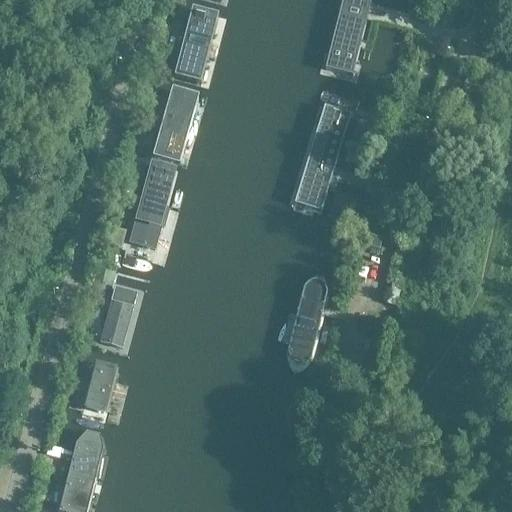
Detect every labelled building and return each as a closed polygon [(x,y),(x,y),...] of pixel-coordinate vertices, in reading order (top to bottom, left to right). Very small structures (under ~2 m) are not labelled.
[(341,0),(330,47),(331,49),(331,52),(332,54),(333,56),(335,58),(336,60),(338,62),(339,64),(341,65),(344,65),(346,64),(349,63),(351,61),(353,60),(355,58),(357,56),(358,53),(370,0),(341,0)] [(218,24),(191,17),(176,76),(203,82),(218,24)] [(431,62),(434,48),(412,42),(408,56),(431,62)] [(202,97),(175,90),(157,161),(185,168),(202,97)] [(321,101),(289,206),(319,215),(351,110),(321,101)] [(412,135),(415,124),(402,121),(400,132),(412,135)] [(126,260),(154,268),(180,174),(151,166),(126,260)] [(306,279),(288,348),(288,351),(289,354),(290,357),(292,360),(293,363),(294,366),(296,368),(299,367),(302,366),(304,364),(307,363),(309,361),(311,359),(313,356),(315,354),(332,282),(331,280),(330,277),(328,275),(327,272),(325,270),(323,268),(320,269),(318,270),(315,271),(313,272),(311,274),(309,275),(307,277),(306,279)] [(139,294),(114,287),(99,346),(123,353),(139,294)] [(369,379),(350,375),(346,392),(365,396),(369,379)] [(59,511),(90,511),(104,457),(105,449),(104,443),(103,440),(101,437),(99,434),(96,433),(95,432),(93,432),(90,432),(87,433),(83,435),(81,437),(78,443),(75,450),(59,511)]
